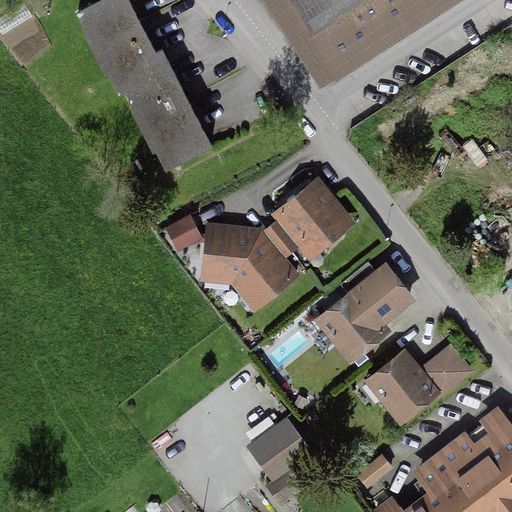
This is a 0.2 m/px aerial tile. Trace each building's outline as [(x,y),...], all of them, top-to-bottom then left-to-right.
[(163,169),(209,145),(160,50),(154,53),(126,0),(100,0),(76,13),(86,32),(91,30),(112,71),(107,74),(117,93),(123,90),(132,108),(137,105),(158,147),(153,149),(163,169)] [(453,0),(264,0),(304,61),(321,51),(337,76),(453,0)] [(277,212),(282,217),(269,228),(288,251),(301,241),(309,252),(344,224),(311,184),(277,212)] [(189,243),(198,238),(187,217),(165,228),(172,242),(185,235),(189,243)] [(252,243),(246,235),(206,231),(202,274),(234,277),(256,305),(290,278),(276,261),(288,251),(269,228),(256,238),(257,239),(252,243)] [(349,358),(383,331),(368,312),(386,297),(368,274),(348,289),(351,293),(318,320),(349,358)] [(428,387),(401,354),(368,381),(399,419),(432,393),(435,397),(454,381),(435,358),(421,369),(432,383),(428,387)] [(400,511),(390,498),(374,511),(511,511),(511,428),(498,411),(439,456),(442,459),(417,478),(431,497),(411,511),(400,511)] [(317,462),(286,420),(248,448),(273,481),(266,486),(278,502),(307,481),(301,474),(317,462)] [(356,475),(366,486),(389,468),(379,456),(356,475)]
